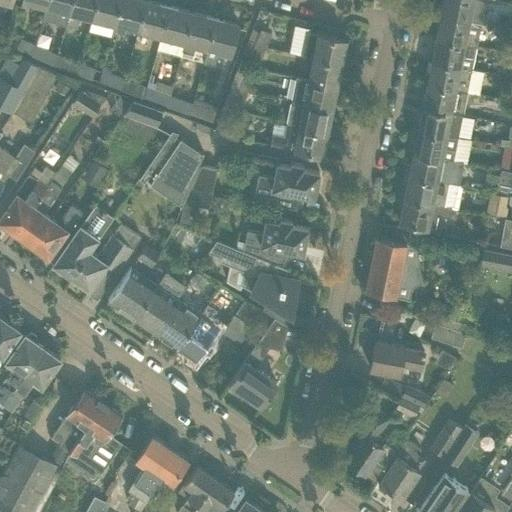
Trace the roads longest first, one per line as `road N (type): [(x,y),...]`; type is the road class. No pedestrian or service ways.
road 1 (residential): [(299,481),(393,22)]
road 2 (residential): [(299,481),(0,269)]
